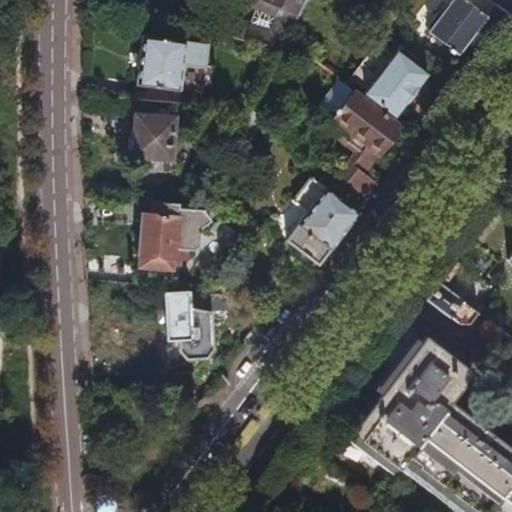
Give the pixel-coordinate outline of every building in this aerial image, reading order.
[(247,26),(226,18),(219,36),(279,52),(285,40),(304,0),(235,0),(255,9),(247,26)] [(485,17),(483,15),(492,3),(487,0),(449,0),(426,32),(456,54),(485,17)] [(184,41),(141,36),(134,84),(177,90),(184,41)] [(295,48),(285,40),(279,52),(276,57),(280,60),(287,58),(295,48)] [(391,55),(375,43),(349,77),(365,90),(391,55)] [(398,46),(391,55),(365,90),(362,93),(392,115),(403,101),(413,88),(425,73),(407,60),(410,56),(398,46)] [(320,128),(353,154),(336,177),(366,200),(376,187),(364,178),(357,171),(372,152),(380,158),(402,129),(338,81),(319,105),(319,111),(327,118),(320,128)] [(423,95),(413,88),(403,101),(413,109),(423,95)] [(256,98),(226,96),(225,108),(233,108),(250,110),(256,98)] [(233,108),(223,129),(240,151),(263,120),(250,110),(233,108)] [(168,159),(172,116),(132,113),(128,156),(137,157),(136,170),(159,172),(160,158),(168,159)] [(380,158),(372,152),(357,171),(364,178),(380,158)] [(295,225),(284,239),(317,263),(366,200),(336,177),(327,170),(317,182),(310,177),(293,199),(306,209),(294,224),(295,225)] [(138,256),(137,267),(152,267),(153,256),(173,258),(173,249),(181,249),(187,245),(190,226),(200,219),(193,211),(195,205),(142,201),(141,213),(139,213),(137,255),(138,256)] [(457,322),(467,323),(475,313),(475,312),(438,285),(426,300),(457,322)] [(176,352),(183,360),(190,359),(187,293),(187,292),(161,293),(164,341),(175,340),(176,352)] [(206,294),(187,293),(190,359),(202,359),(210,349),(208,313),(207,312),(206,294)] [(486,302),(476,315),(500,331),(508,319),(486,302)] [(471,373),(424,339),(349,434),(397,470),(408,456),(418,464),(416,466),(439,484),(442,482),(451,489),(449,492),(473,510),(475,507),(481,511),(511,511),(511,451),(493,436),(448,403),(471,373)] [(157,370),(141,371),(143,395),(191,392),(191,374),(157,375),(157,370)]
